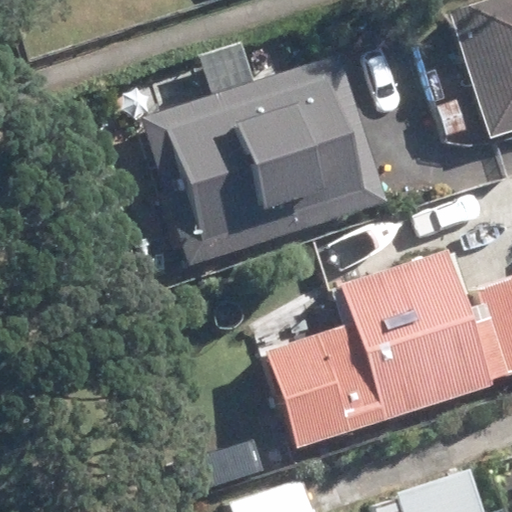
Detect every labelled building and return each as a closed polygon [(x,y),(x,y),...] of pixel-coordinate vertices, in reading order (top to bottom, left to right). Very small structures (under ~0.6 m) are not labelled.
[(511,0),(496,0),(446,16),(486,141),(511,132),(511,0)] [(333,60),(134,124),(183,270),(381,206),(333,60)] [(511,274),(470,289),(481,324),(469,327),(446,256),(329,294),(342,332),(260,359),(292,454),(488,391),(486,384),(511,375),(511,274)] [(248,445),(212,456),(221,486),(257,474),(248,445)] [(476,511),(464,474),(389,497),(393,511),(476,511)] [(305,511),(297,485),(225,508),(226,511),(305,511)]
